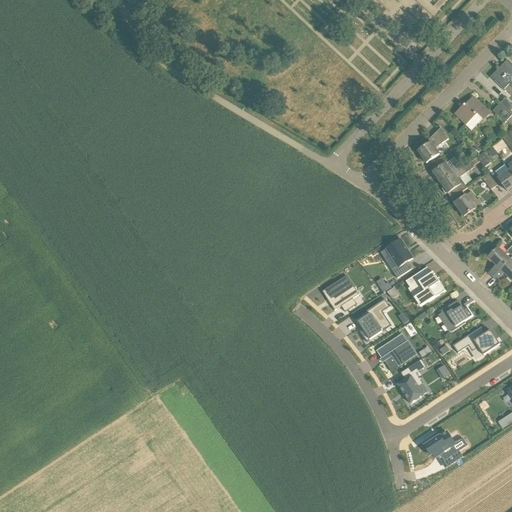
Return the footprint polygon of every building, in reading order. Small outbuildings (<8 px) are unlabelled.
[(511,64),(508,60),(491,78),(504,90),(510,85),(511,87),(511,64)] [(491,114),(481,105),(474,98),(466,106),(465,104),(455,114),(472,131),(483,120),(485,121),(491,114)] [(501,104),(509,113),(511,110),(511,105),(506,99),(501,104)] [(511,116),(511,115),(509,113),(501,104),(493,112),(505,124),(507,122),(511,116)] [(427,164),(435,158),(440,155),(436,148),(446,142),(438,131),(429,141),(431,143),(418,152),(427,164)] [(457,140),(460,146),(465,142),(462,137),(457,140)] [(479,154),(475,148),(470,152),(474,157),(479,154)] [(477,158),(480,162),(484,168),(491,164),(484,154),(477,158)] [(437,178),(441,184),(463,168),(460,163),(451,169),(447,164),(449,162),(445,156),(435,163),(439,169),(433,173),(434,173),(433,175),(435,179),(437,178)] [(474,168),(473,167),(471,163),(463,168),(441,184),(448,194),(452,200),(457,196),(463,192),(468,189),(464,183),(461,178),(463,176),(467,174),(467,173),(474,168)] [(508,192),(511,188),(511,172),(510,170),(498,179),(508,192)] [(498,186),(492,178),(489,174),(483,179),(485,183),(492,191),(498,186)] [(479,199),(477,200),(472,192),(467,196),(467,195),(465,196),(460,200),(455,204),(464,217),(476,209),(483,204),(479,199)] [(398,279),(413,270),(408,263),(413,260),(398,243),(384,252),(398,269),(392,273),(398,279)] [(493,277),(511,258),(511,247),(505,254),(498,248),(488,258),(496,266),(489,273),(493,277)] [(505,274),(511,281),(511,258),(493,277),(497,281),(505,274)] [(431,274),(426,269),(407,280),(412,286),(411,287),(419,296),(424,293),(430,300),(433,298),(433,299),(450,288),(437,270),(431,274)] [(351,309),(362,302),(358,296),(365,292),(360,284),(354,288),(348,280),(341,284),(339,281),(328,289),(340,308),(347,304),(351,309)] [(389,283),(386,285),(381,288),(384,294),(393,288),(389,283)] [(394,300),(400,296),(395,288),(387,293),(394,300)] [(469,312),(464,304),(460,306),(454,296),(437,307),(444,318),(447,317),(452,325),(461,319),(460,317),(469,312)] [(363,330),(370,341),(389,329),(386,323),(392,319),(386,311),(393,306),(388,298),(357,319),(362,326),(363,326),(365,329),(363,330)] [(478,350),(483,357),(500,346),(489,332),(484,335),(481,330),(452,349),(457,356),(467,348),(471,354),(477,350),(478,350)] [(402,334),(377,353),(392,372),(417,354),(402,334)] [(444,356),(450,351),(447,346),(440,350),(444,356)] [(421,362),(401,376),(406,382),(399,387),(412,405),(425,396),(419,389),(423,386),(416,376),(426,369),(421,362)] [(446,433),(424,448),(433,461),(439,457),(443,463),(466,448),(461,440),(453,445),(446,433)]
